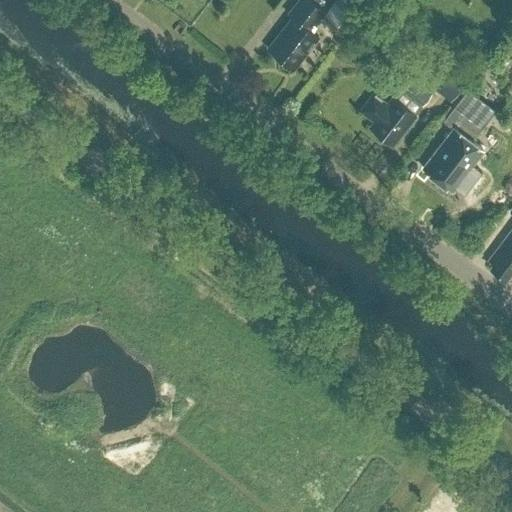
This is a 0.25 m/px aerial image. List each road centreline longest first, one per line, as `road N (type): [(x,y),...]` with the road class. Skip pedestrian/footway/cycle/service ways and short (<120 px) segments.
road 1 (tertiary): [(511,478),(0,91)]
road 2 (unclassified): [(511,305),(108,0)]
